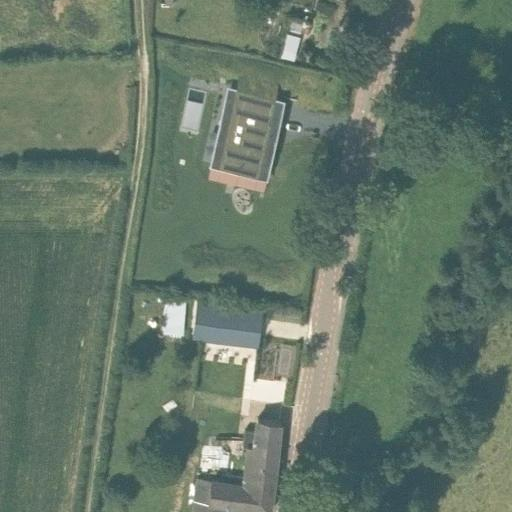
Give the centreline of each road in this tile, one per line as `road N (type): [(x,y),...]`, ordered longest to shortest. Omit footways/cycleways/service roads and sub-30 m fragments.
road 1 (tertiary): [(293,511),(327,277),(392,0)]
road 2 (track): [(138,0),(141,128),(83,511)]
